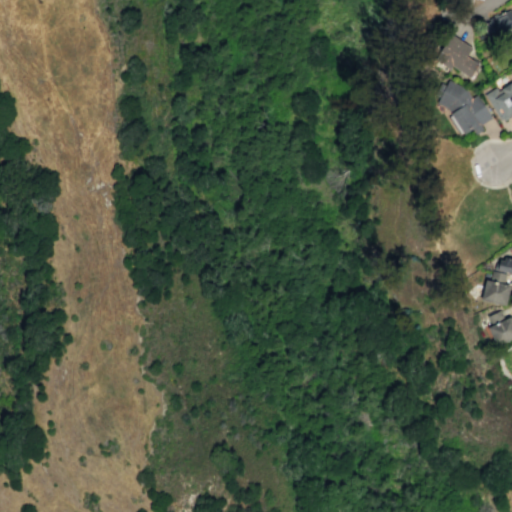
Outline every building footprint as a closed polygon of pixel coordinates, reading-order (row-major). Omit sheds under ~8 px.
[(511,26),(487,37),(481,23),(511,11),(511,13),(511,26)] [(434,58),(451,34),(471,49),(466,56),(478,64),(469,77),(452,65),(449,69),(434,58)] [(439,82),(444,84),(447,79),(465,87),(471,97),(476,93),(491,118),(480,125),(483,130),(474,135),(470,129),(463,134),(461,132),(458,134),(447,116),(450,114),(446,108),(435,102),(438,97),(433,95),(439,82)] [(483,94),(495,87),(497,90),(511,80),(511,113),(500,121),(483,94)] [(511,272),(496,269),(499,256),(511,259),(511,272)] [(503,284),(508,285),(504,305),(478,299),(483,280),(488,281),(491,270),(505,273),(503,284)] [(508,317),(511,324),(511,336),(495,345),(485,327),(490,324),(486,316),(499,310),(504,319),(508,317)]
